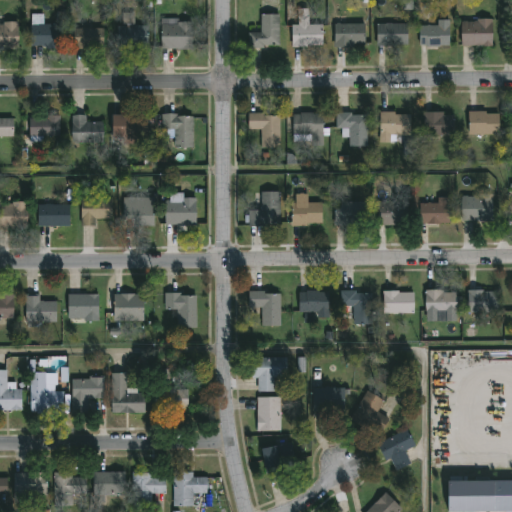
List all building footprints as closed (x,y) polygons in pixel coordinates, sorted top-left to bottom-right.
[(401,0),(402,9),(413,10),(412,0),(401,0)] [(291,26),(296,26),(296,11),(307,11),(307,26),(322,26),(322,48),(291,48),(291,26)] [(247,49),(247,34),(260,34),(260,16),(278,16),(278,49),(247,49)] [(491,47),(460,47),(460,21),(491,21),(491,47)] [(418,47),(418,27),(436,27),(436,22),(448,22),(448,47),(418,47)] [(160,50),(160,23),(192,23),(192,50),(160,50)] [(0,24),(17,24),(17,49),(0,49),(0,24)] [(61,26),(61,47),(30,47),(30,26),(61,26)] [(146,26),(146,49),(115,49),(115,26),(146,26)] [(364,48),(333,48),(333,26),(364,26),(364,48)] [(406,47),(376,47),(376,26),(406,26),(406,47)] [(102,30),(102,49),(73,49),(73,30),(102,30)] [(422,113),(453,113),(453,136),(422,136),(422,113)] [(467,136),(467,113),(497,113),(497,136),(467,136)] [(247,131),(247,114),(278,115),(278,149),(259,149),(259,131),(247,131)] [(365,148),(348,148),(348,129),(335,129),(335,114),(365,114),(365,148)] [(379,114),(410,114),(410,136),(394,136),(394,144),(379,144),(379,114)] [(192,149),(173,149),(173,132),(159,132),(159,115),(192,115),(192,149)] [(322,115),(322,144),(292,144),(292,115),(322,115)] [(71,144),(71,116),(85,116),(85,123),(102,123),(102,144),(71,144)] [(146,139),(112,139),(112,116),(146,116),(146,139)] [(12,137),(0,137),(0,118),(12,118),(12,137)] [(28,137),(28,118),(58,118),(58,137),(28,137)] [(404,154),(416,153),(416,139),(403,140),(404,154)] [(247,227),(247,211),(260,211),(260,192),(278,192),(278,227),(247,227)] [(291,225),(291,195),(307,195),(307,204),(321,204),(321,225),(291,225)] [(195,196),(195,225),(165,225),(165,196),(195,196)] [(460,221),(460,196),(492,196),(492,221),(460,221)] [(123,227),(123,198),(154,198),(154,227),(123,227)] [(448,225),(419,225),(419,204),(436,204),(436,199),(448,199),(448,225)] [(80,201),(112,201),(112,219),(94,219),(94,227),(80,227),(80,201)] [(333,225),(333,203),(365,203),(365,225),(333,225)] [(409,225),(376,225),(376,203),(409,203),(409,225)] [(26,229),(0,228),(0,205),(26,205),(26,229)] [(36,227),(36,206),(68,206),(68,227),(36,227)] [(456,291),(456,313),(424,313),(424,291),(456,291)] [(497,291),(497,312),(467,312),(467,291),(497,291)] [(327,292),(327,314),(298,314),(298,292),(327,292)] [(412,314),(382,314),(382,292),(412,292),(412,314)] [(279,293),(279,327),(260,327),(260,309),(247,309),(248,293),(279,293)] [(371,293),(371,326),(353,326),(353,306),(341,306),(341,293),(371,293)] [(97,295),(97,322),(67,322),(67,295),(97,295)] [(142,322),(113,322),(113,295),(142,295),(142,322)] [(195,295),(195,329),(176,329),(176,310),(164,310),(164,295),(195,295)] [(0,296),(12,296),(12,320),(0,320),(0,296)] [(25,297),(38,297),(38,302),(55,302),(55,326),(25,326),(25,297)] [(252,358),(285,358),(285,378),(273,378),(273,392),(256,392),(256,379),(252,379),(252,358)] [(0,411),(0,371),(6,371),(6,389),(20,389),(20,411),(0,411)] [(62,392),(62,414),(29,414),(30,373),(57,374),(56,392),(62,392)] [(144,413),(110,413),(110,374),(125,374),(125,394),(144,394),(144,413)] [(71,379),(102,379),(102,399),(86,399),(86,413),(71,413),(71,379)] [(187,387),(187,412),(154,412),(154,387),(187,387)] [(312,389),(343,389),(343,414),(312,414),(312,389)] [(377,413),(388,419),(378,435),(350,419),(366,392),(383,402),(377,413)] [(256,431),(256,397),(279,397),(279,431),(256,431)] [(393,470),(384,439),(408,432),(412,448),(404,450),(408,466),(393,470)] [(261,449),(289,444),(294,470),(266,475),(261,449)] [(124,472),(124,496),(93,496),(93,472),(124,472)] [(205,478),(205,494),(192,494),(192,505),(172,505),(172,472),(192,472),(192,478),(205,478)] [(45,473),(45,496),(13,496),(13,473),(45,473)] [(53,474),(85,474),(85,496),(72,496),(72,507),(53,507),(53,474)] [(131,474),(164,474),(164,494),(149,494),(149,503),(131,503),(131,474)] [(8,479),(0,478),(0,494),(8,494),(8,479)] [(447,511),(511,511),(511,480),(448,481),(447,511)] [(365,511),(384,493),(401,509),(398,511),(365,511)]
